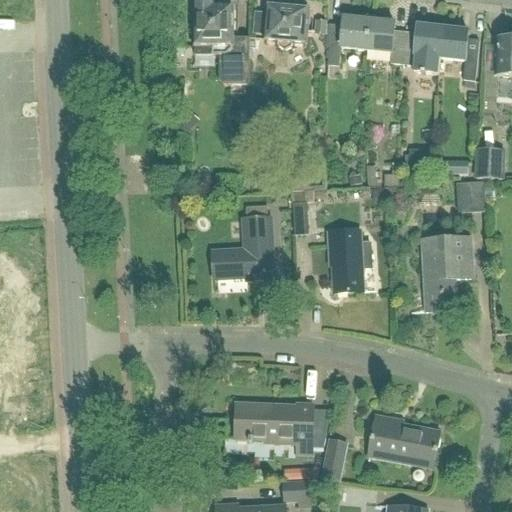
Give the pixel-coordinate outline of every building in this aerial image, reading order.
[(252,41),(234,41),(234,10),(217,10),(217,7),(211,2),(203,2),(197,7),(197,59),(221,59),(221,84),(226,89),(251,89),(252,41)] [(293,47),(307,49),(310,13),(270,9),(266,45),(280,46),(280,50),(286,55),(293,51),(293,47)] [(368,55),(371,24),(346,21),(345,29),(331,28),(329,51),(331,51),(329,70),(341,71),(343,52),(368,55)] [(317,36),(327,37),(328,23),(318,22),(317,36)] [(404,70),(407,36),(396,35),(397,26),(371,24),(368,55),(393,58),(392,69),(404,70)] [(442,63),(445,32),(419,29),(418,37),(407,36),(404,70),(415,71),(415,77),(423,77),(423,79),(427,79),(427,78),(440,79),(442,63)] [(445,32),(442,63),(466,65),(464,85),(477,86),(481,44),(470,43),(471,35),(445,32)] [(511,40),(505,41),(503,43),(500,43),(498,80),(511,80),(511,40)] [(430,152),(409,151),(408,178),(430,179),(430,152)] [(505,183),(506,153),(476,152),(475,182),(505,183)] [(444,177),(468,178),(468,164),(445,164),(444,177)] [(400,189),(401,167),(393,167),(392,178),(384,178),(384,189),(400,189)] [(376,169),(367,169),(368,191),(382,190),(381,183),(377,183),(376,169)] [(461,216),(487,214),(485,186),(459,187),(461,216)] [(305,195),(294,196),(294,206),(306,205),(305,195)] [(310,238),(309,206),(294,207),(296,239),(310,238)] [(273,222),(268,223),(268,209),(246,210),(247,224),(244,224),(245,253),(213,255),(215,283),(247,282),(247,285),(276,284),(273,222)] [(335,272),(336,298),(366,296),(362,234),(330,236),(332,272),(335,272)] [(422,244),(427,316),(459,314),(457,284),(475,282),(472,241),(422,244)] [(225,287),(225,301),(254,299),(253,286),(225,287)] [(254,447),(254,441),(266,442),(266,445),(297,446),(297,458),(313,459),(316,410),(299,409),(299,411),(239,408),(237,442),(227,442),(226,457),(244,458),(244,443),(251,443),(250,447),(254,447)] [(378,418),(370,462),(435,473),(442,435),(404,428),(404,423),(378,418)] [(329,442),(321,482),(341,486),(349,446),(329,442)] [(319,485),(285,487),(287,506),(320,504),(319,485)]
